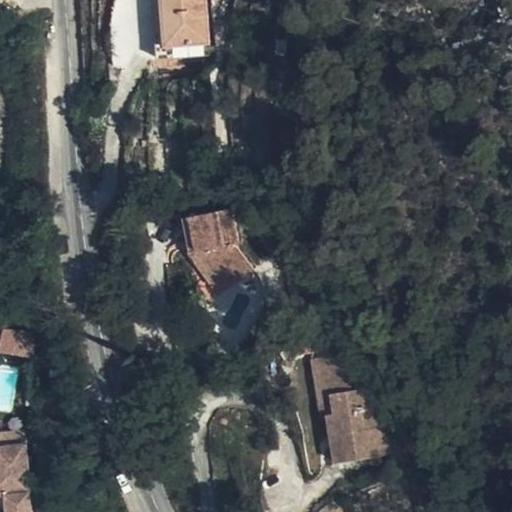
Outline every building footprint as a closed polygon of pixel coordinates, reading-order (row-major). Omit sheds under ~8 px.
[(201,57),(216,57),(211,0),(158,0),(164,71),(202,69),(201,57)] [(217,68),(216,57),(201,57),(202,69),(217,68)] [(205,238),(207,254),(210,271),(222,287),(240,273),(246,280),(261,269),(244,244),(249,241),(241,206),(190,217),(193,239),(205,238)] [(197,254),(207,254),(205,238),(193,239),(197,254)] [(0,353),(32,356),(34,331),(0,329),(0,353)] [(357,435),(361,462),(409,457),(409,445),(407,445),(406,429),(392,430),(387,386),(364,387),(360,352),(328,354),(333,391),(341,391),(343,416),(355,416),(357,435)] [(22,407),(20,390),(0,392),(2,409),(22,407)] [(341,391),(333,391),(336,416),(343,416),(341,391)] [(343,416),(345,436),(357,435),(355,416),(343,416)] [(5,445),(35,441),(33,429),(0,433),(0,463),(8,462),(5,445)] [(349,464),(361,462),(357,435),(345,436),(349,464)] [(8,492),(18,490),(21,511),(45,511),(42,488),(35,441),(5,445),(8,462),(0,463),(0,479),(2,493),(8,492)]
